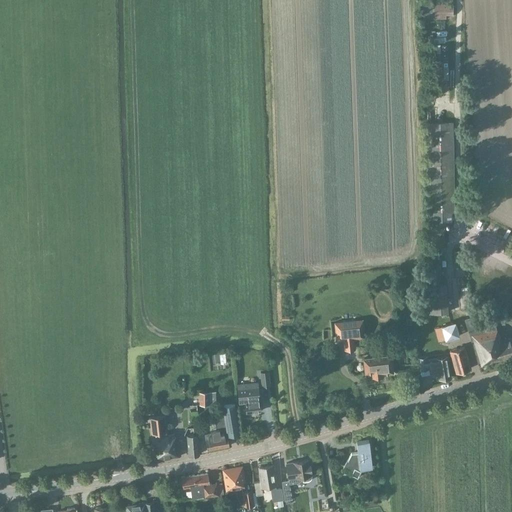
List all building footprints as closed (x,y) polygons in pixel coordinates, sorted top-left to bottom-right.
[(424,19),(445,18),(445,16),(453,15),(453,3),(423,4),(424,19)] [(429,232),(430,232),(430,239),(442,239),(442,231),(445,231),(445,223),(452,223),(451,212),(454,212),(452,122),(426,123),(429,232)] [(425,313),(447,312),(446,283),(440,282),(441,265),(426,264),(425,284),(423,284),(425,313)] [(479,366),(511,356),(511,337),(502,341),(500,335),(498,335),(494,320),(480,324),(478,317),(473,317),(464,319),(479,366)] [(343,335),(344,351),(354,350),(353,335),(364,333),(362,319),(334,322),(335,329),(336,336),(343,335)] [(445,340),(460,335),(455,321),(441,325),(445,340)] [(428,348),(440,348),(440,334),(428,334),(428,348)] [(456,372),(470,368),(466,353),(452,357),(456,372)] [(372,372),(373,377),(383,376),(382,374),(393,373),(391,355),(363,358),(365,373),(372,372)] [(420,357),(422,370),(431,368),(429,356),(420,357)] [(442,357),(439,357),(431,359),(433,371),(437,370),(439,379),(451,377),(448,361),(447,357),(442,358),(442,357)] [(262,386),(270,385),(269,371),(261,372),(262,386)] [(237,384),(238,389),(239,403),(245,403),(246,412),(260,411),(259,401),(257,382),(237,384)] [(200,404),(216,404),(216,392),(199,392),(200,404)] [(240,433),(235,404),(222,406),(224,416),(214,418),(216,429),(217,432),(204,434),(208,450),(229,446),(227,436),(240,433)] [(155,459),(179,456),(177,440),(175,440),(175,434),(167,435),(164,417),(150,419),(152,437),(155,459)] [(196,434),(196,427),(192,428),(192,434),(187,435),(189,455),(199,454),(197,434),(196,434)] [(372,467),(369,440),(356,442),(357,450),(361,449),(361,452),(351,453),(348,459),(347,459),(343,467),(353,471),(351,474),(358,478),(361,471),(360,471),(361,468),(372,467)] [(292,499),(290,484),(298,482),(300,481),(301,480),(304,481),(308,481),(310,480),(311,478),(311,476),(310,475),(312,475),(309,460),(286,463),(289,480),(282,481),(282,489),(284,500),(292,499)] [(276,490),(275,485),(276,485),(273,465),(259,467),(261,479),(260,480),(260,481),(254,482),(256,495),(264,494),(263,487),(270,486),(273,501),(277,501),(283,500),(281,489),(276,490)] [(243,482),(245,481),(242,466),(223,470),(226,491),(244,488),(243,482)] [(204,497),(218,495),(223,494),(221,482),(210,484),(208,473),(181,477),(183,487),(190,486),(192,498),(204,496),(204,497)] [(244,506),(254,505),(252,490),(242,491),(244,506)] [(76,511),(76,509),(75,503),(69,504),(68,502),(57,503),(58,511),(57,511),(76,511)] [(154,511),(153,502),(145,502),(126,505),(126,511),(154,511)]
